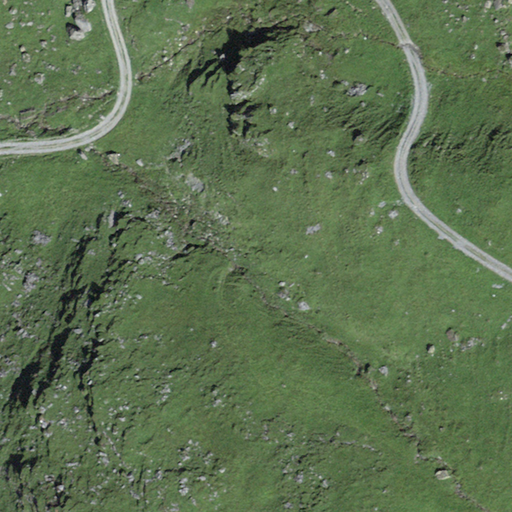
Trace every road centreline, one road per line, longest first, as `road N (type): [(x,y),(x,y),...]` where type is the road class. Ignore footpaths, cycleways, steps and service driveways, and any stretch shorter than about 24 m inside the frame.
road 1 (track): [(511,277),(415,208),(402,184),(399,161),(420,94),(410,54),(381,0)]
road 2 (track): [(107,0),(124,68),(122,105),(94,134),(0,151)]
